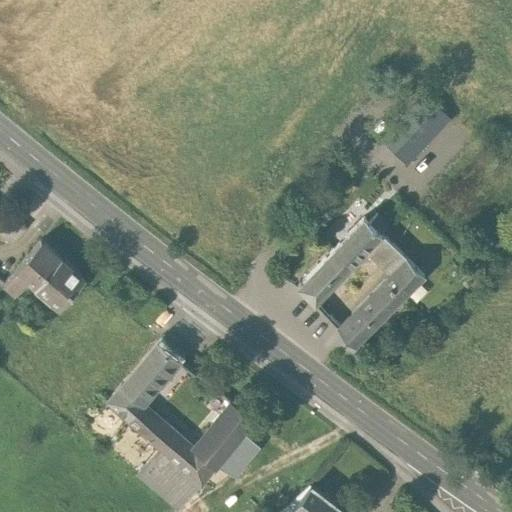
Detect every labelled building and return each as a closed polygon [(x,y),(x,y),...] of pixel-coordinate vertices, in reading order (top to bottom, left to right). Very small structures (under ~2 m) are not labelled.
[(428,89),(380,136),(408,164),(456,117),(428,89)] [(368,215),(299,283),(321,305),(369,257),(389,237),(368,215)] [(89,272),(46,235),(3,282),(1,287),(15,299),(32,279),(61,305),(89,272)] [(430,278),(389,237),(369,257),(387,276),(338,325),(360,348),(430,278)] [(155,338),(121,382),(145,402),(180,359),(155,338)] [(160,444),(135,474),(179,510),(218,463),(243,432),(256,417),(230,395),(192,441),(145,402),(121,382),(106,399),(160,444)] [(260,445),(243,432),(218,463),(236,476),(260,445)] [(293,511),(345,511),(311,484),(291,509),(293,511)]
